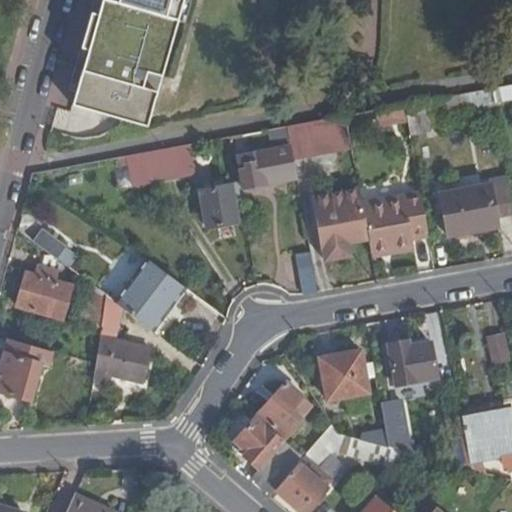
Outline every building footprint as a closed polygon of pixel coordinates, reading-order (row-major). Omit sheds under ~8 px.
[(109,0),(94,52),(101,54),(96,73),(81,68),(71,104),(122,119),(146,126),(156,91),(142,87),(146,71),(156,74),(165,43),(155,41),(163,15),(174,18),(179,0),(109,0)] [(405,103),(407,115),(467,104),(469,111),(494,106),(490,88),(405,103)] [(363,111),(346,114),(350,140),(351,150),(357,149),(360,166),(403,158),(401,147),(411,145),(407,115),(405,103),(388,106),(394,137),(369,140),(363,111)] [(346,114),(285,125),(289,143),(291,150),(350,140),(346,114)] [(189,143),(130,155),(133,184),(193,173),(189,143)] [(296,176),(289,143),(236,152),(241,186),(296,176)] [(511,210),(511,198),(508,180),(441,192),(449,232),(497,224),(496,213),(511,210)] [(243,212),(238,183),(200,189),(207,228),(237,222),(237,212),(243,212)] [(362,202),(358,186),(312,195),(323,259),(343,256),(342,244),(368,239),(362,202)] [(362,202),(368,239),(370,250),(392,247),(393,251),(412,247),(410,238),(428,235),(420,191),(362,202)] [(41,229),(32,242),(40,248),(56,259),(64,248),(41,229)] [(392,247),(370,250),(371,256),(393,251),(392,247)] [(56,259),(40,248),(36,264),(56,270),(59,262),(56,259)] [(186,286),(148,256),(113,301),(152,330),(186,286)] [(304,285),(305,294),(317,291),(311,265),(310,257),(296,260),(301,286),(304,285)] [(56,270),(36,264),(33,274),(26,271),(15,305),(61,319),(70,285),(55,282),(58,270),(56,270)] [(95,364),(94,379),(103,381),(105,372),(140,382),(149,348),(114,340),(120,308),(104,303),(95,364)] [(503,331),(488,334),(493,361),(508,358),(503,331)] [(53,351),(6,338),(0,357),(0,391),(29,400),(41,364),(48,366),(53,351)] [(410,343),(409,338),(388,342),(396,383),(436,377),(430,340),(410,343)] [(367,390),(361,349),(320,357),(326,398),(367,390)] [(259,412),(287,437),(306,415),(294,405),(303,393),(287,379),(259,412)] [(303,393),(294,405),(306,415),(314,404),(303,393)] [(463,417),(465,437),(470,458),(503,454),(505,464),(511,468),(511,467),(511,422),(510,411),(463,417)] [(303,455),(256,414),(238,438),(250,448),(244,454),(280,483),(300,460),(303,455)] [(335,448),(390,466),(403,450),(388,446),(354,437),(340,433),(332,421),(306,452),(320,464),(335,448)] [(384,428),(354,437),(388,446),(385,435),(384,428)] [(388,446),(403,450),(413,453),(416,441),(385,435),(388,446)] [(454,439),(458,465),(473,469),(470,458),(465,437),(454,439)] [(280,483),(277,486),(307,511),(329,485),(300,460),(280,483)] [(110,511),(76,494),(67,511),(110,511)] [(393,511),(375,496),(361,511),(393,511)]
